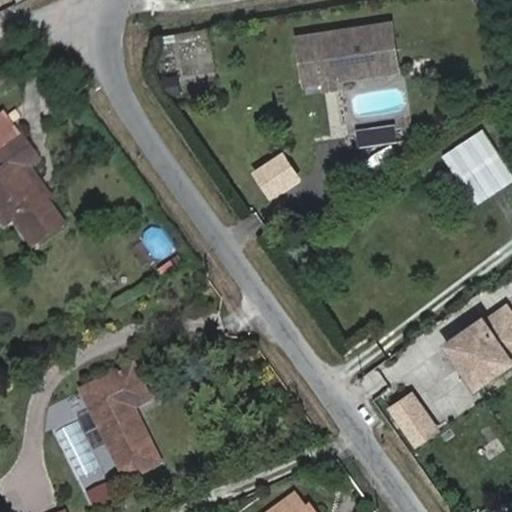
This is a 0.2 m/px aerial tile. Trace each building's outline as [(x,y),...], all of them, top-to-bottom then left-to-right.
[(307,85),(326,82),(337,80),(400,70),(393,23),(299,38),(307,85)] [(166,94),(181,91),(177,74),(163,77),(166,94)] [(337,80),(326,82),(327,89),(338,87),(337,80)] [(475,119),(434,146),(468,195),(508,169),(475,119)] [(400,128),(370,133),(372,145),(401,140),(400,128)] [(0,216),(6,225),(14,219),(33,244),(64,221),(45,194),(26,165),(32,162),(38,157),(21,132),(0,146),(0,216)] [(51,190),(32,162),(26,165),(45,194),(51,190)] [(447,344),(478,387),(511,361),(511,359),(484,320),(447,344)] [(165,461),(139,406),(156,397),(157,396),(138,362),(87,389),(130,479),(165,461)] [(413,449),(443,431),(416,388),(386,407),(413,449)] [(79,489),(100,481),(77,419),(56,427),(79,489)] [(261,511),(309,511),(304,505),(299,508),(289,494),(261,511)]
